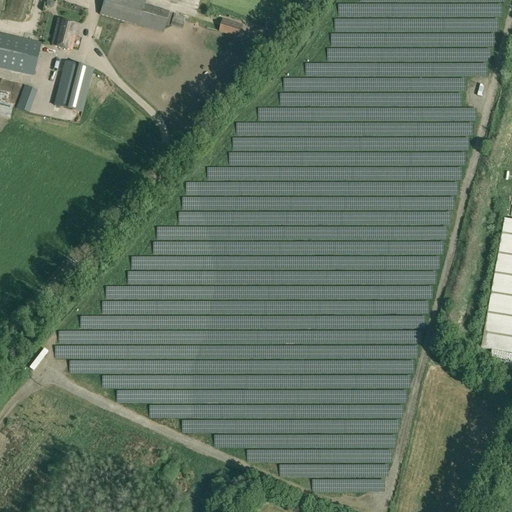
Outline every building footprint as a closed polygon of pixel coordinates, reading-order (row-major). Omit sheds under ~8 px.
[(163,33),(169,12),(144,5),(145,0),(103,0),(99,15),(163,33)] [(183,26),(186,17),(174,13),(171,22),(183,26)] [(76,37),(79,26),(58,18),(52,45),(72,51),(75,36),(76,37)] [(239,38),(243,25),(223,19),(219,32),(239,38)] [(0,67),(33,76),(41,44),(0,33),(0,67)] [(82,112),(93,69),(66,62),(55,105),(82,112)] [(29,113),(38,90),(24,86),(16,108),(29,113)] [(511,221),(506,221),(494,290),(511,293),(511,221)] [(47,353),(43,351),(30,368),(33,371),(47,353)]
